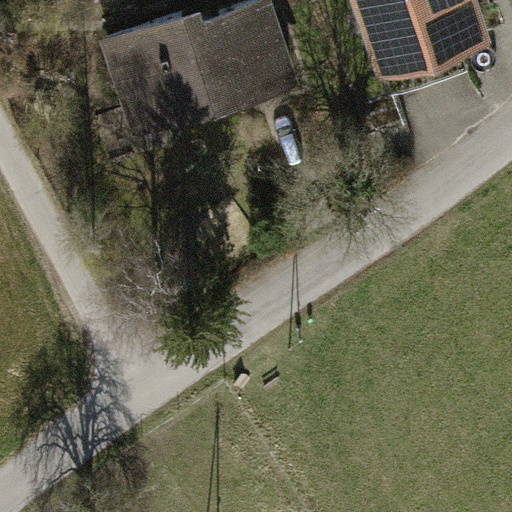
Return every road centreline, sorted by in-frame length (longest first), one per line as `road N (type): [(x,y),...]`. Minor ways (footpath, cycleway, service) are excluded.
road 1 (unclassified): [(110,416),(449,208),(511,149)]
road 2 (residential): [(0,201),(110,416)]
road 3 (unclassified): [(0,502),(110,416)]
